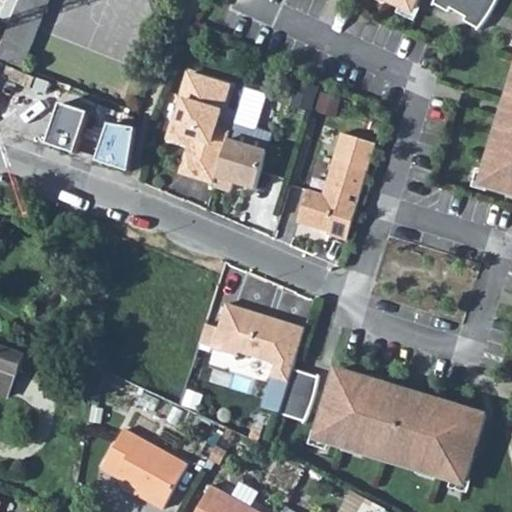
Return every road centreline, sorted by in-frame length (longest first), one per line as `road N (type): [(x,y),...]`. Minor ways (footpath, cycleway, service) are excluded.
road 1 (residential): [(0,155),(85,182),(354,296)]
road 2 (residential): [(381,213),(498,250),(470,344),(350,307)]
road 3 (residential): [(381,213),(415,98),(312,52),(267,12)]
